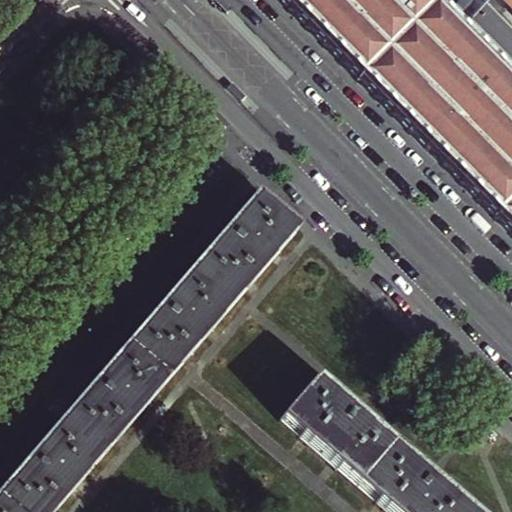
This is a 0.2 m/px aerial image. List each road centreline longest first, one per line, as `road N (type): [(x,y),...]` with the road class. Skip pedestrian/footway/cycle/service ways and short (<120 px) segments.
road 1 (residential): [(511,275),(237,0)]
road 2 (residential): [(0,417),(250,130)]
road 3 (residential): [(250,130),(511,393)]
road 4 (residential): [(120,0),(250,130)]
